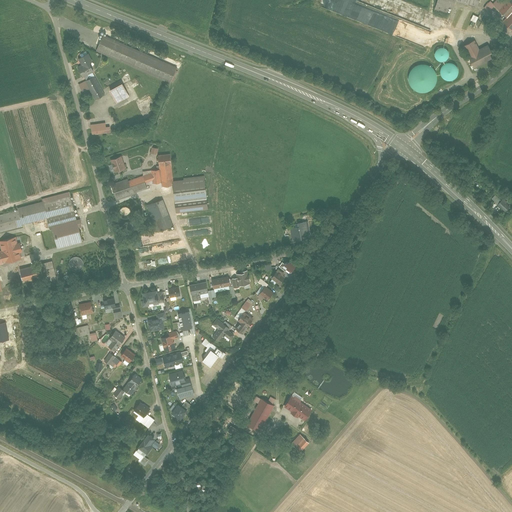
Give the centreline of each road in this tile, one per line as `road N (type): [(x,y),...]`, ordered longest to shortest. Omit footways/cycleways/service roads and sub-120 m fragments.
road 1 (primary): [(72,0),(266,76),(366,126)]
road 2 (residential): [(47,8),(125,285)]
road 3 (residential): [(171,446),(324,246)]
road 4 (residential): [(324,246),(125,285)]
road 5 (residential): [(125,285),(171,446)]
road 6 (primary): [(402,145),(511,248)]
road 7 (tertiary): [(402,145),(511,59)]
road 8 (residential): [(125,285),(0,310)]
